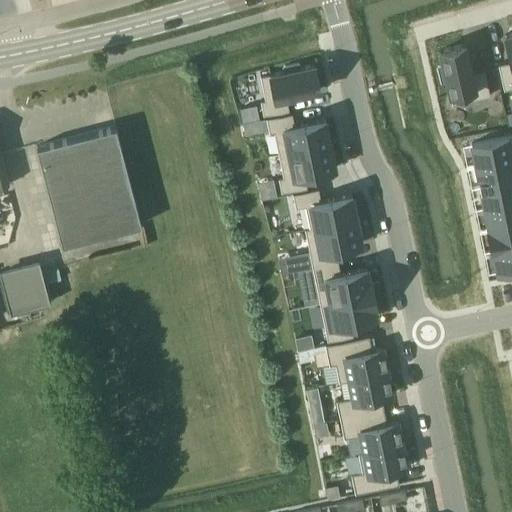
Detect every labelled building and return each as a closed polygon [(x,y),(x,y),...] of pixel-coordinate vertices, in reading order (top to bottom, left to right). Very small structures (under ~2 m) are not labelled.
[(443,65),(438,66),(441,81),(446,80),(452,104),(477,98),(471,73),(465,44),(439,50),(443,65)] [(511,66),(511,61),(498,64),(504,90),(511,87),(511,66)] [(285,70),(260,75),(265,99),(260,100),(263,114),(289,109),(286,96),(319,90),(314,64),(299,67),(298,62),(284,65),(285,70)] [(484,70),(471,73),(477,98),(490,95),(484,70)] [(292,112),(266,117),(266,118),(269,129),(269,131),(274,130),(279,153),(330,143),(325,118),(294,125),(292,112)] [(141,224),(115,126),(36,146),(62,245),(141,224)] [(511,134),(471,143),(476,165),(511,157),(511,134)] [(283,176),(279,177),(281,192),(307,186),(304,174),(335,167),(330,143),(279,153),(283,176)] [(0,150),(0,186),(9,184),(0,150)] [(511,157),(476,165),(480,186),(511,179),(511,157)] [(511,179),(480,186),(484,207),(511,201),(511,179)] [(318,188),(293,193),(296,207),(305,205),(309,227),(310,228),(357,219),(352,194),(321,200),(318,188)] [(276,191),(261,194),(262,200),(277,197),(276,191)] [(511,201),(484,207),(488,227),(488,228),(511,223),(511,201)] [(309,227),(305,228),(312,266),(338,261),(335,248),(361,243),(357,219),(310,228),(309,227)] [(488,227),(487,228),(492,251),(493,251),(493,249),(511,245),(511,223),(488,228),(488,227)] [(511,245),(493,249),(493,251),(497,272),(511,268),(511,245)] [(49,302),(38,259),(0,269),(0,272),(10,312),(49,302)] [(293,261),(279,264),(281,273),(295,271),(293,261)] [(338,261),(312,266),(313,267),(319,300),(320,303),(373,292),(370,278),(369,278),(366,268),(340,273),(338,261)] [(373,292),(320,303),(328,340),(353,335),(350,322),(376,317),(374,306),(376,306),(373,292)] [(369,335),(325,344),(326,350),(329,364),(335,363),(339,381),(348,379),(348,378),(387,370),(383,347),(372,349),(369,335)] [(311,347),(297,350),(299,361),(313,358),(312,353),(311,347)] [(343,398),(336,399),(340,418),(384,409),(381,396),(392,394),(387,370),(348,378),(348,379),(339,381),(343,398)] [(309,399),(319,397),(317,388),(307,390),(309,399)] [(321,407),(311,409),(314,423),(324,421),(321,407)] [(384,409),(340,418),(344,437),(346,437),(359,434),(363,451),(363,452),(402,444),(397,420),(386,423),(384,409)] [(325,422),(314,424),(316,436),(328,433),(325,422)] [(362,470),(351,473),(355,492),(399,484),(396,469),(407,467),(402,444),(363,452),(363,451),(358,452),(362,470)] [(337,484),(325,486),(328,498),(339,496),(337,484)] [(404,489),(391,492),(394,502),(406,499),(404,489)] [(391,492),(379,494),(381,504),(394,502),(391,492)] [(362,498),(349,500),(351,510),(364,508),(362,498)] [(349,500),(336,503),(338,511),(342,511),(351,510),(349,500)]
